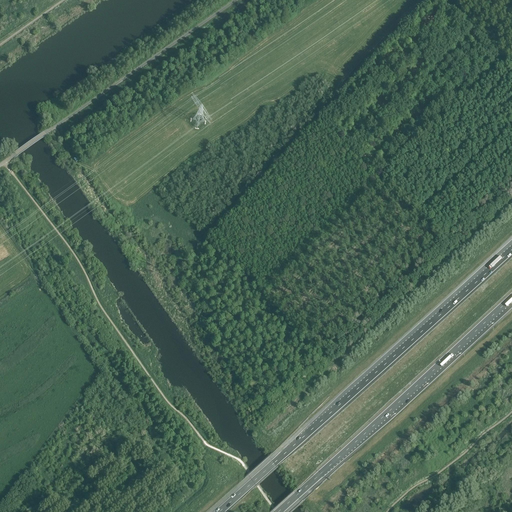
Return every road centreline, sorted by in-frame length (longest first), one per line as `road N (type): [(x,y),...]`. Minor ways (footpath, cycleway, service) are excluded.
road 1 (motorway): [(511,249),(218,511)]
road 2 (motorway): [(278,511),(511,297)]
road 3 (unclassified): [(0,165),(234,0)]
